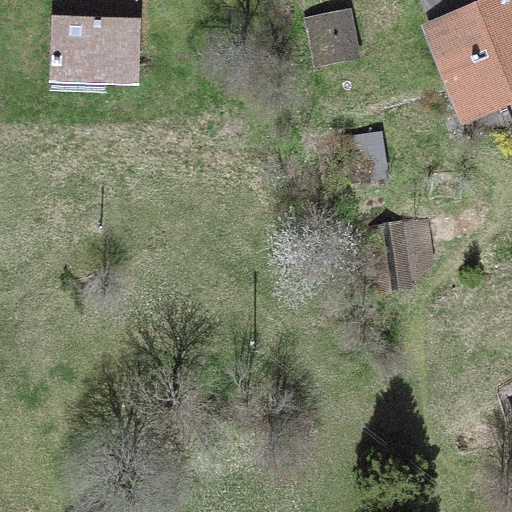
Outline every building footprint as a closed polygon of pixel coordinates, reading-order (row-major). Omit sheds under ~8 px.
[(140,0),(52,0),(50,81),(137,85),(140,0)] [(353,52),(342,0),(316,0),(309,1),(319,59),(353,52)] [(511,2),(438,34),(468,108),(502,92),(511,118),(511,2)] [(384,178),(377,132),(348,137),(354,182),(384,178)] [(408,284),(401,229),(372,233),(380,288),(408,284)]
